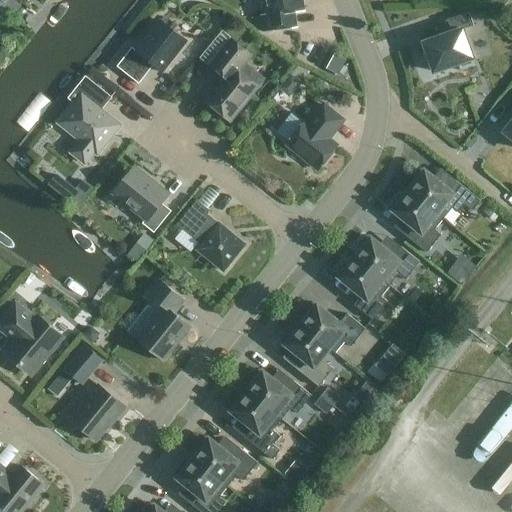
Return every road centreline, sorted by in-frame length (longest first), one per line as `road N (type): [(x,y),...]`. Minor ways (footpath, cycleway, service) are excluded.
road 1 (residential): [(100,492),(304,240)]
road 2 (residential): [(304,240),(161,133)]
road 3 (residential): [(511,204),(406,119),(378,115)]
road 4 (residential): [(304,240),(353,175),(378,115)]
road 5 (residential): [(100,492),(0,414)]
road 6 (residential): [(378,115),(374,76),(345,0)]
